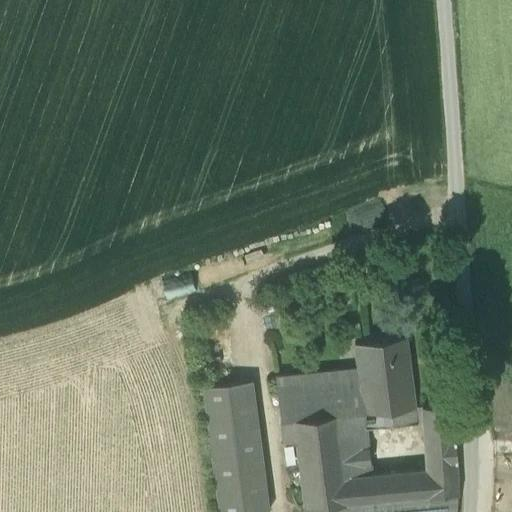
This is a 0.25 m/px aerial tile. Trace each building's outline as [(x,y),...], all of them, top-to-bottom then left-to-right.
[(473,59),(473,79),(495,80),(495,59),(473,59)] [(157,298),(320,250),(314,231),(152,280),(157,298)] [(165,365),(182,364),(180,326),(178,326),(178,315),(163,316),(165,365)] [(358,369),(363,412),(414,406),(405,336),(354,342),(358,369)] [(338,432),(365,429),(363,412),(358,369),(348,370),(348,369),(275,377),(284,443),(296,441),(304,508),(457,492),(455,455),(425,458),(425,469),(372,474),(344,477),(338,432)] [(202,386),(218,511),(268,511),(252,380),(202,386)] [(421,406),(424,445),(454,442),(451,404),(421,406)] [(414,406),(363,412),(365,429),(366,429),(417,423),(414,406)] [(344,477),(372,474),(366,429),(365,429),(338,432),(344,477)] [(455,455),(454,442),(424,445),(425,458),(455,455)] [(455,511),(457,492),(304,508),(304,511),(455,511)]
